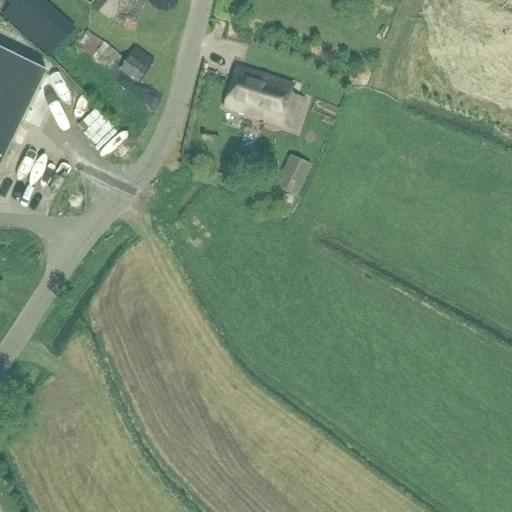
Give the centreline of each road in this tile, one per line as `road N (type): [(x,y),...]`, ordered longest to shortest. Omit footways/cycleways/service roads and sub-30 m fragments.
road 1 (unclassified): [(74,251),(162,138),(200,0)]
road 2 (unclassified): [(0,363),(74,251)]
